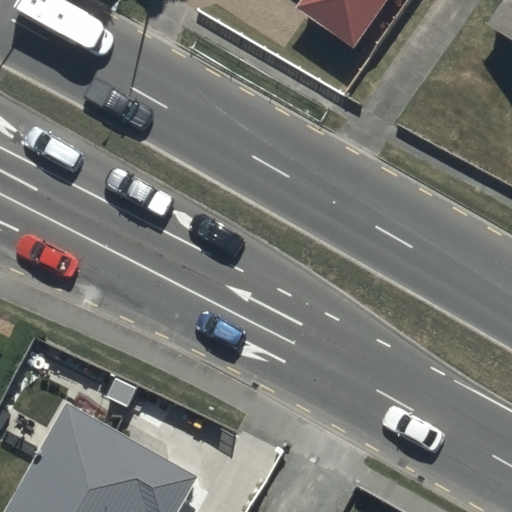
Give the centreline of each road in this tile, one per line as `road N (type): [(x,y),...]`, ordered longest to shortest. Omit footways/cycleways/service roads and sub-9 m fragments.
road 1 (secondary): [(0,25),(511,309)]
road 2 (secondary): [(511,461),(0,205)]
